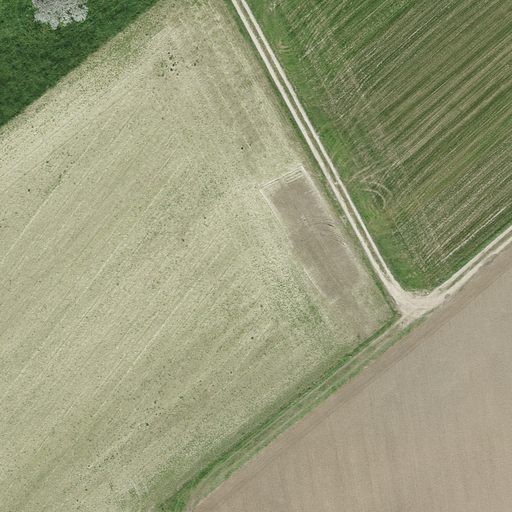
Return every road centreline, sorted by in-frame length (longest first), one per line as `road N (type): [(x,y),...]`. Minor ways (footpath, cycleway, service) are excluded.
road 1 (track): [(234,0),(414,315),(511,233)]
road 2 (track): [(414,315),(204,483),(188,511)]
